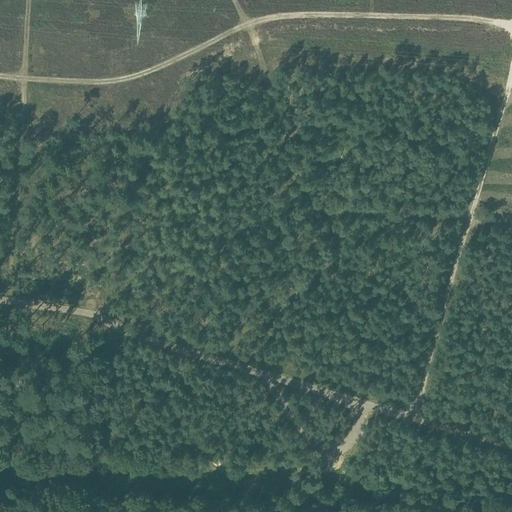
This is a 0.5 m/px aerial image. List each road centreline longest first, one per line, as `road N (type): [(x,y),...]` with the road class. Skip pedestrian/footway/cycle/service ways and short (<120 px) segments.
road 1 (track): [(0,76),(121,81),(243,25),(292,14),(492,20),(511,28)]
road 2 (track): [(232,0),(313,210),(511,218)]
road 3 (track): [(511,57),(408,418),(383,410)]
road 4 (track): [(336,449),(314,469),(0,466)]
road 5 (track): [(31,0),(9,298)]
road 6 (track): [(511,90),(493,89),(295,166)]
road 7 (track): [(325,213),(336,234),(334,257),(210,359)]
